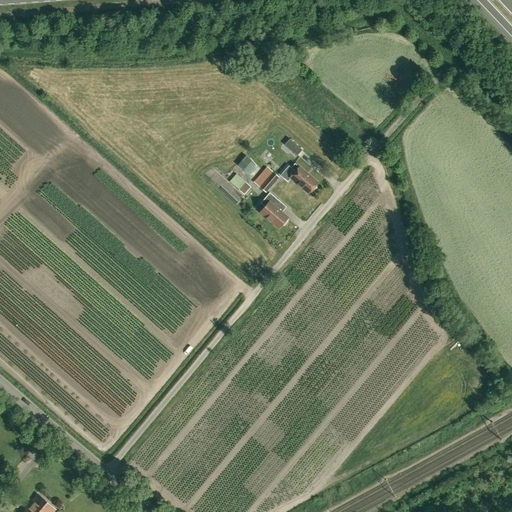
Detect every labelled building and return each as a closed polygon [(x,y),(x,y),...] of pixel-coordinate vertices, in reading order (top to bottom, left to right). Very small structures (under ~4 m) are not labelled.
[(279,139),(285,144),(284,145),(296,156),(302,150),(289,139),(283,134),(279,139)] [(245,156),(237,166),(249,175),(256,167),(250,162),(251,160),(245,156)] [(317,183),(295,163),(290,168),(295,172),(290,177),(309,193),(312,189),(314,190),(316,186),(316,185),(317,183)] [(264,170),(276,180),(279,177),(267,167),(264,170)] [(266,192),(276,180),(264,170),(254,182),(266,192)] [(250,187),(236,174),(229,181),(243,194),(250,187)] [(286,219),(287,218),(275,207),(280,201),(269,192),(260,203),(265,207),(260,212),(279,228),(282,224),(284,225),(286,221),(286,219)] [(53,511),(56,509),(38,494),(22,511),(53,511)]
